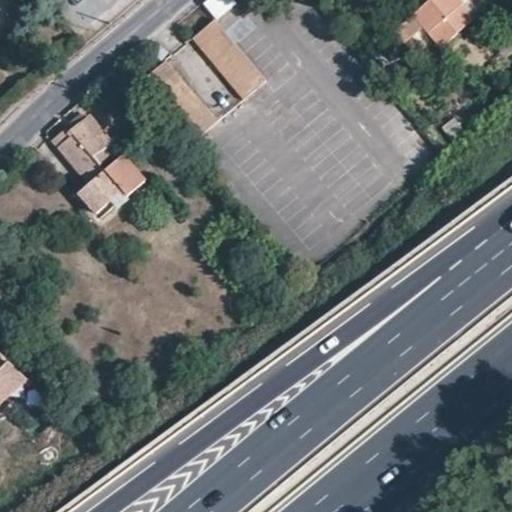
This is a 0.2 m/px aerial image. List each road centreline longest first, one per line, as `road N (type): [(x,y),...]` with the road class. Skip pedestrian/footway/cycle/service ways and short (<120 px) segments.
road 1 (motorway): [(453,297),(355,327),(104,511)]
road 2 (motorway): [(453,297),(206,511)]
road 3 (motorway): [(317,511),(511,353)]
road 4 (residential): [(173,0),(0,156)]
